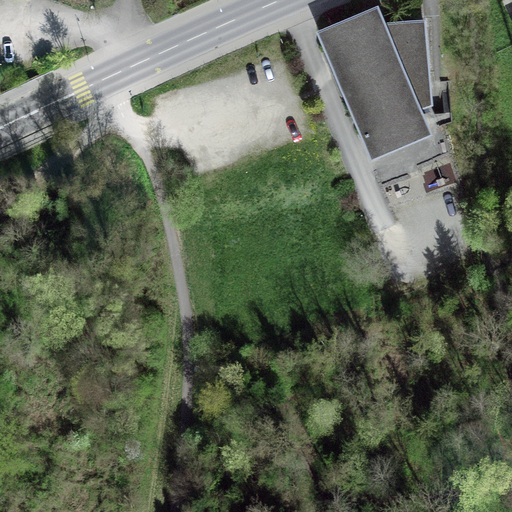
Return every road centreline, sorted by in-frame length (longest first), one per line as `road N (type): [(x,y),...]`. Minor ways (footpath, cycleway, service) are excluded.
road 1 (secondary): [(0,128),(281,0)]
road 2 (track): [(188,367),(281,396),(355,455),(349,511)]
road 3 (track): [(511,484),(462,484),(355,455)]
road 4 (track): [(128,112),(0,204)]
